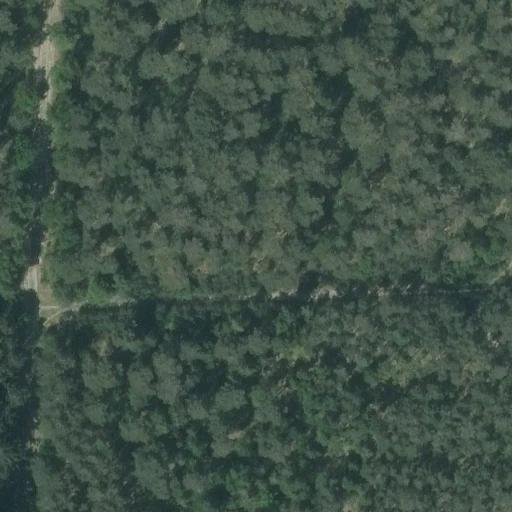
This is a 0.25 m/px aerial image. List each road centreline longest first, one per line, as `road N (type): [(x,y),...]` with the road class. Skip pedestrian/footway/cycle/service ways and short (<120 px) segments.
road 1 (track): [(38,301),(511,285)]
road 2 (track): [(44,0),(29,268),(38,301)]
road 3 (track): [(134,511),(38,301)]
road 4 (track): [(12,511),(38,301)]
